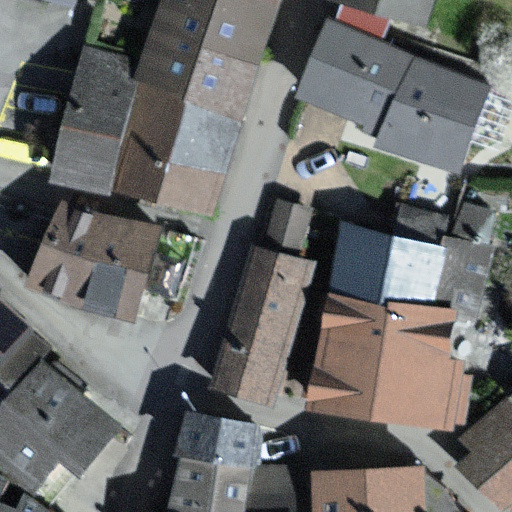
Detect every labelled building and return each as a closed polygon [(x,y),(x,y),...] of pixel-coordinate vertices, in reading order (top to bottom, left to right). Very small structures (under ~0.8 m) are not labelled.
[(279,0),(178,0),(158,75),(101,59),(96,75),(70,167),(160,193),(220,210),(263,58),(279,0)] [(353,0),(345,23),(387,39),(401,2),(394,0),(353,0)] [(394,0),(401,2),(429,13),(433,0),(394,0)] [(500,80),(387,39),(345,23),(341,22),(317,88),(400,119),(394,136),(469,164),(500,80)] [(165,228),(73,201),(50,279),(142,307),(165,228)] [(314,210),(285,202),(276,239),(304,246),(314,210)] [(447,242),(361,225),(347,298),(407,308),(408,301),(435,305),(447,242)] [(315,259),(264,244),(225,378),(276,393),(315,259)] [(0,368),(9,359),(27,375),(35,381),(51,362),(63,349),(56,343),(0,295),(0,368)] [(408,301),(407,308),(347,298),(331,395),(459,417),(468,362),(453,359),(461,310),(435,305),(408,301)] [(92,464),(125,425),(51,362),(35,381),(0,421),(0,431),(15,444),(3,458),(1,461),(32,488),(35,485),(47,470),(51,473),(73,448),(92,464)] [(511,403),(478,434),(489,446),(475,459),(511,499),(511,403)] [(195,412),(191,451),(259,458),(267,459),(271,420),(195,412)] [(191,451),(189,451),(182,511),(253,511),(258,465),(259,458),(191,451)] [(61,511),(32,488),(1,461),(0,460),(0,511),(61,511)] [(258,465),(253,511),(306,511),(296,465),(258,465)] [(340,471),(331,471),(331,511),(429,511),(429,470),(421,470),(340,471)]
